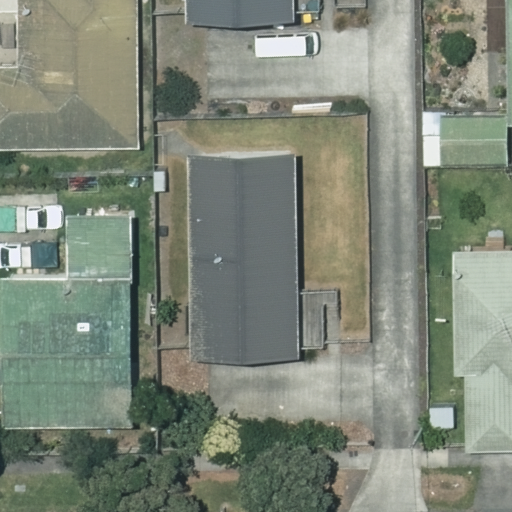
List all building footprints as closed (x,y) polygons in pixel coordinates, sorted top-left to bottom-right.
[(15,0),(17,64),(0,63),(0,143),(135,142),(133,0),(15,0)] [(289,0),(186,0),(186,24),(289,26),(289,0)] [(511,0),(504,0),(504,4),(486,4),(487,49),(505,49),(506,118),(511,117),(511,0)] [(419,119),(421,161),(504,161),(502,109),(437,109),(437,118),(419,119)] [(302,157),(193,157),(192,362),(301,363),(302,157)] [(69,223),(70,283),(1,284),(1,298),(0,298),(0,327),(1,329),(3,419),(13,419),(19,424),(38,424),(45,418),(54,418),(54,395),(121,394),(119,247),(124,247),(123,231),(119,231),(119,223),(69,223)] [(463,366),(463,445),(511,445),(511,244),(449,245),(449,366),(463,366)] [(451,402),(428,403),(429,424),(452,423),(451,402)]
